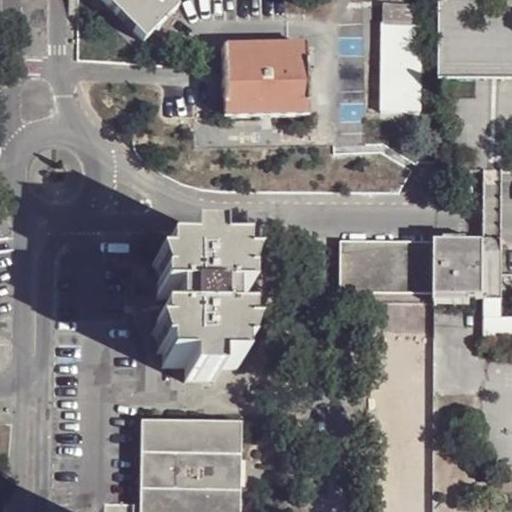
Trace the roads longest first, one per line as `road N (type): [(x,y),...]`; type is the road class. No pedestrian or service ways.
road 1 (residential): [(20,203),(16,511)]
road 2 (residential): [(41,511),(47,264),(58,220)]
road 3 (residential): [(6,0),(4,128),(16,154)]
road 4 (residential): [(82,141),(57,71),(54,0)]
